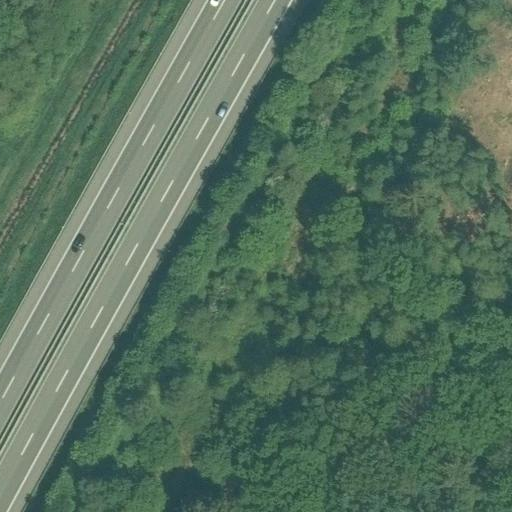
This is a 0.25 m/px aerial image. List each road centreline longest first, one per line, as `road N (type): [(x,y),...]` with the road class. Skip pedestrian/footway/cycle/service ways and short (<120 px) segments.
road 1 (motorway): [(0,491),(273,0)]
road 2 (motorway): [(228,0),(0,412)]
